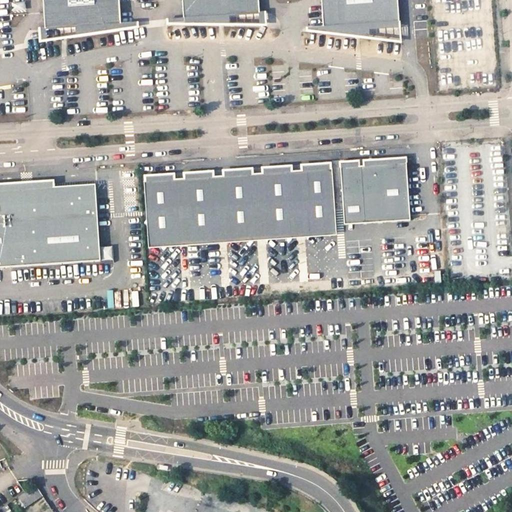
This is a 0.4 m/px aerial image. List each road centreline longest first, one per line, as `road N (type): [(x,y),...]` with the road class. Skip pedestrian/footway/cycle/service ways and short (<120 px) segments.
road 1 (unclassified): [(511,103),(0,136)]
road 2 (unclassified): [(0,153),(511,121)]
road 3 (secondary): [(64,433),(290,474),(321,488),(344,511)]
